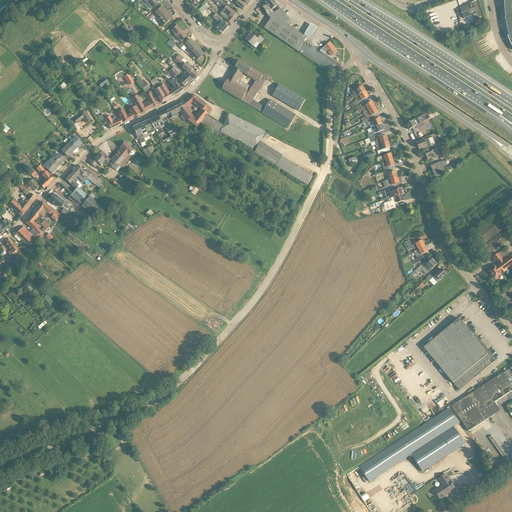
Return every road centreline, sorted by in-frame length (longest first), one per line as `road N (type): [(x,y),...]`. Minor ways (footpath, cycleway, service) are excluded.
road 1 (unclassified): [(0,468),(156,401),(248,306),(314,193),(328,157),(330,89),(358,56)]
road 2 (unclassified): [(0,239),(92,146),(183,95),(217,45)]
road 3 (residential): [(511,328),(450,255),(409,143),(375,87)]
road 4 (motorway): [(328,0),(502,112)]
road 5 (motorway): [(511,104),(350,0)]
road 6 (tertiary): [(492,139),(363,50)]
